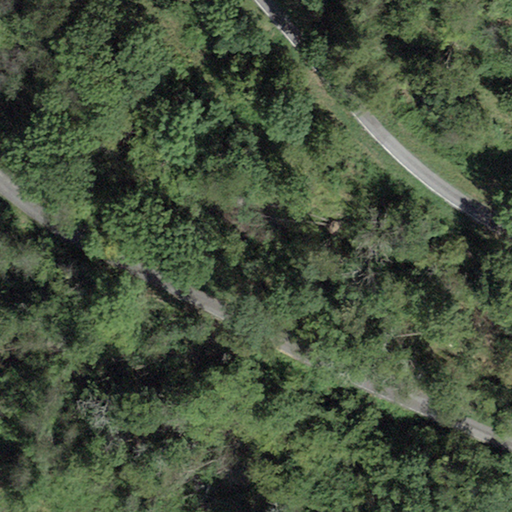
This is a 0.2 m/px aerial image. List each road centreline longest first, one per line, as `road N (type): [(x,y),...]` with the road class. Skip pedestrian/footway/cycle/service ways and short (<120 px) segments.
road 1 (tertiary): [(0,180),(68,236),(296,352),(511,444)]
road 2 (tertiary): [(511,233),(399,153),(264,0)]
